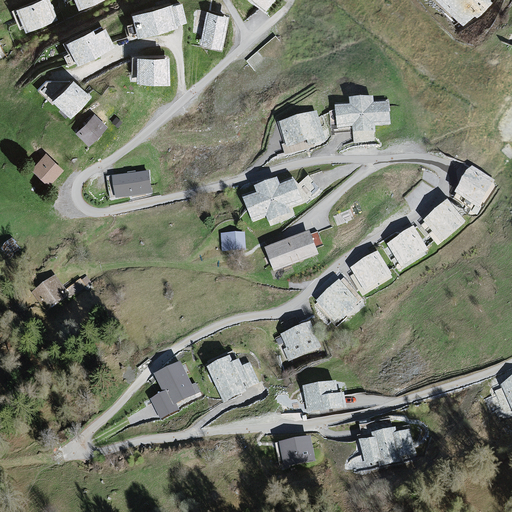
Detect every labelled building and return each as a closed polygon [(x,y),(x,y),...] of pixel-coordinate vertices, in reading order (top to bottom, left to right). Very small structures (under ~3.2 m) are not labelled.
[(55,0),(19,0),(26,17),(57,4),(55,0)] [(183,1),(182,0),(131,0),(136,15),(183,1)] [(227,0),(205,0),(200,27),(221,31),(227,0)] [(483,0),(436,0),(460,23),(483,0)] [(73,47),(109,26),(98,6),(62,27),(73,47)] [(160,32),(130,33),(131,61),(160,60),(160,32)] [(256,67),(280,44),(273,37),(249,60),(256,67)] [(64,57),(43,77),(60,95),(81,75),(64,57)] [(102,105),(88,93),(72,111),(86,124),(102,105)] [(394,100),(341,103),(342,127),(395,124),(394,100)] [(324,109),(285,119),(292,147),(331,136),(324,109)] [(61,155),(45,140),(30,156),(47,171),(61,155)] [(478,163),(461,189),(485,205),(502,179),(478,163)] [(150,166),(117,170),(120,190),(153,185),(150,166)] [(304,182),(253,201),(262,226),(313,207),(304,182)] [(449,200),(425,221),(443,242),(467,220),(449,200)] [(417,227),(388,244),(402,271),(431,252),(417,227)] [(228,240),(235,260),(257,252),(250,233),(228,240)] [(320,237),(278,256),(290,282),(332,262),(320,237)] [(378,251),(352,269),(367,296),(395,275),(378,251)] [(54,279),(31,295),(43,313),(66,297),(54,279)] [(342,281),(318,302),(337,325),(365,304),(342,281)] [(312,322),(281,334),(296,368),(326,353),(312,322)] [(240,356),(209,366),(227,399),(256,387),(240,356)] [(181,363),(156,375),(163,391),(153,399),(161,420),(198,397),(181,363)] [(511,377),(503,381),(511,405),(511,377)] [(338,379),(304,385),(307,416),(347,408),(345,392),(340,392),(338,379)] [(365,454),(352,458),(356,473),(415,459),(407,423),(360,435),(365,454)] [(310,435),(278,442),(283,470),(316,462),(310,435)]
